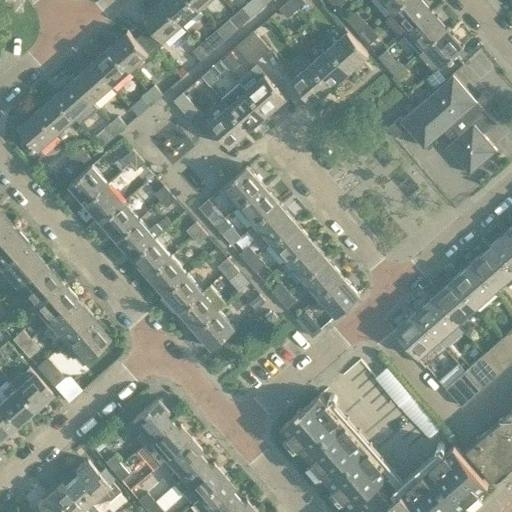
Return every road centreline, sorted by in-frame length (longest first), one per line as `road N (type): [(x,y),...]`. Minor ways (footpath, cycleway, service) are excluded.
road 1 (residential): [(162,351),(0,158)]
road 2 (residential): [(0,496),(162,351)]
road 3 (residential): [(364,312),(463,421),(511,379)]
road 4 (residential): [(395,284),(274,140)]
road 5 (residential): [(231,427),(364,312)]
road 6 (residential): [(395,284),(511,180)]
